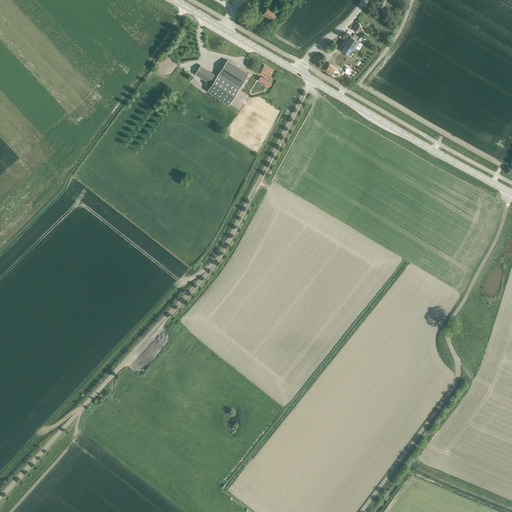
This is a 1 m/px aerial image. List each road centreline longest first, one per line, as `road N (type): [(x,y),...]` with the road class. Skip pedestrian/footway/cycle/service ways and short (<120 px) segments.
road 1 (track): [(0,498),(215,264),(311,80)]
road 2 (unclassified): [(511,194),(447,328),(457,380),(363,511)]
road 3 (secondary): [(296,71),(511,193)]
road 4 (secondary): [(173,0),(296,71)]
